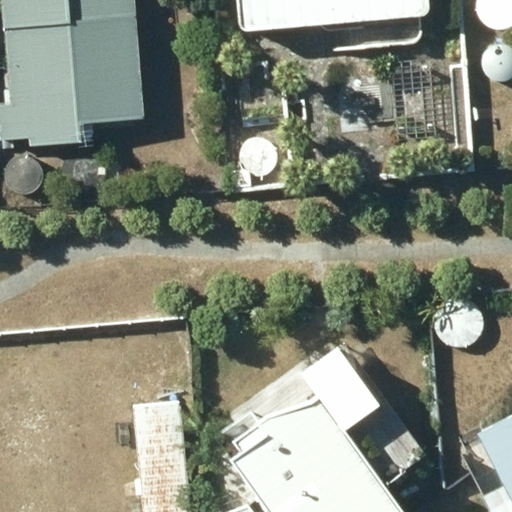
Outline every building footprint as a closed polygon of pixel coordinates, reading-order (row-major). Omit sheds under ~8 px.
[(0,0),(9,97),(0,98),(0,133),(30,130),(31,138),(80,134),(79,116),(143,111),(133,0),(0,0)] [(236,0),(238,15),(246,21),(421,7),(426,0),(236,0)] [(265,424),(230,450),(276,511),(257,511),(248,499),(221,509),(220,511),(404,511),(410,508),(319,385),(276,401),(258,414),(265,424)] [(196,511),(183,403),(135,408),(147,511),(196,511)] [(511,511),(511,406),(478,425),(505,475),(480,488),(493,511),(511,511)]
